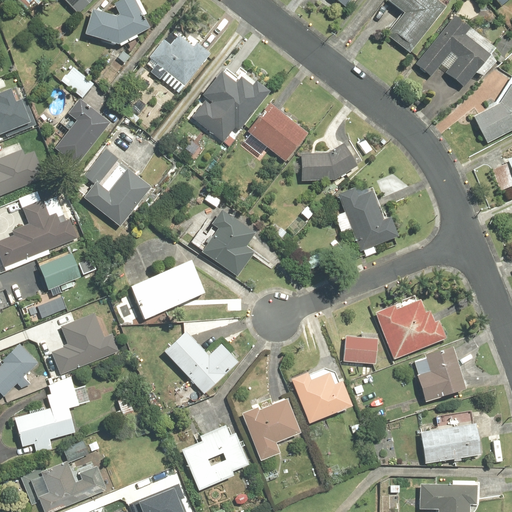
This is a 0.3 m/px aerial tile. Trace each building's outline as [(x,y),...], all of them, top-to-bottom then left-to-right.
[(65,0),(78,14),(92,0),(65,0)] [(121,44),(150,28),(134,0),(117,0),(114,2),(120,14),(117,15),(92,8),(85,33),(121,44)] [(410,52),(445,6),(437,0),(387,0),(403,12),(386,34),(410,52)] [(470,27),(454,14),(414,64),(430,77),(441,64),(447,69),(444,73),(463,88),(491,54),(465,33),(470,27)] [(163,38),(148,58),(150,60),(147,64),(152,69),(150,72),(160,79),(165,72),(184,86),(210,53),(197,43),(194,46),(178,34),(171,44),(163,38)] [(94,81),(73,65),(61,80),(82,96),(94,81)] [(205,100),(191,117),(222,142),(235,127),(240,131),(271,92),(256,80),(252,85),(241,76),(236,82),(222,71),(203,95),(212,102),(210,104),(205,100)] [(487,142),(511,129),(511,81),(500,102),(473,115),(487,142)] [(0,133),(4,132),(5,135),(37,123),(27,96),(15,101),(10,87),(0,91),(0,133)] [(164,114),(138,95),(126,111),(151,131),(164,114)] [(76,166),(110,122),(77,97),(66,112),(76,119),(54,149),(76,166)] [(270,102),(247,130),(285,162),(309,133),(270,102)] [(301,181),(336,180),(358,166),(343,142),(325,152),(300,153),(301,181)] [(94,183),(83,196),(120,226),(152,187),(128,168),(109,192),(98,183),(118,158),(105,148),(84,174),(94,183)] [(0,195),(45,177),(34,151),(25,154),(23,149),(0,157),(0,195)] [(511,155),(507,158),(509,162),(491,170),(499,191),(511,186),(511,155)] [(355,186),(337,193),(344,211),(335,215),(342,233),(351,230),(360,252),(398,237),(390,216),(382,219),(371,189),(358,194),(355,186)] [(14,235),(0,240),(0,272),(50,254),(49,251),(79,240),(68,213),(61,215),(55,198),(44,202),(43,200),(22,207),(28,224),(12,230),(14,235)] [(306,204),(298,213),(305,220),(314,211),(306,204)] [(207,242),(201,251),(237,276),(255,251),(246,245),(255,232),(221,208),(211,223),(217,228),(212,236),(210,234),(205,241),(207,242)] [(73,251),(38,265),(48,290),(59,285),(61,291),(74,286),(72,280),(83,276),(73,251)] [(191,259),(130,284),(145,319),(205,294),(191,259)] [(395,303),(374,312),(393,359),(446,338),(439,319),(434,321),(430,309),(425,311),(420,298),(397,308),(395,303)] [(67,342),(51,348),(60,372),(118,349),(112,333),(103,336),(94,313),(61,326),(67,342)] [(185,330),(164,350),(204,393),(238,361),(221,342),(208,354),(185,330)] [(375,338),(341,336),(339,362),(373,364),(375,338)] [(3,363),(0,365),(0,393),(3,397),(17,384),(21,388),(31,384),(25,377),(39,364),(20,343),(1,360),(3,363)] [(429,371),(416,375),(425,401),(466,389),(453,345),(424,354),(429,371)] [(307,372),(291,378),(308,423),(351,406),(341,381),(333,384),(329,372),(310,379),(307,372)] [(50,408),(14,417),(21,446),(33,443),(36,453),(52,449),(49,439),(76,432),(69,407),(90,402),(86,385),(74,388),(71,377),(49,386),(51,394),(47,395),(50,408)] [(125,396),(113,400),(117,410),(107,414),(109,420),(131,411),(125,396)] [(257,406),(241,412),(260,460),(281,453),(276,442),(300,433),(286,398),(259,409),(257,406)] [(475,423),(420,431),(425,464),(480,455),(475,423)] [(202,440),(181,449),(199,490),(234,475),(232,471),(249,463),(235,432),(229,435),(224,425),(200,436),(202,440)] [(85,437),(65,445),(71,461),(91,453),(85,437)] [(40,502),(44,511),(51,511),(107,490),(97,466),(79,473),(82,479),(76,482),(67,461),(40,471),(42,475),(22,483),(31,506),(40,502)] [(260,473),(263,482),(277,478),(274,468),(260,473)] [(131,502),(134,511),(184,511),(180,501),(185,499),(179,483),(131,502)] [(477,484),(419,483),(419,508),(437,509),(437,511),(469,511),(470,504),(476,504),(477,484)] [(380,511),(398,511),(398,495),(381,495),(380,511)]
